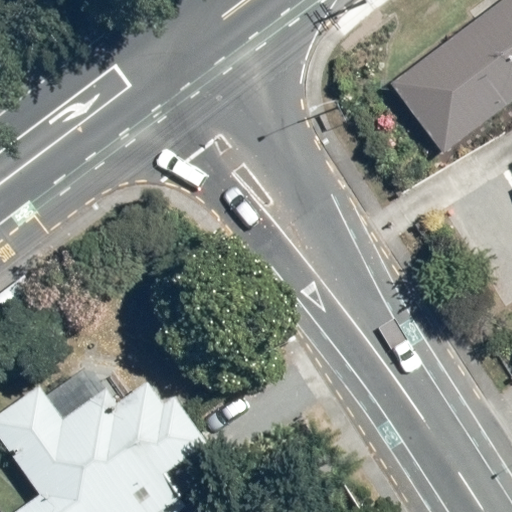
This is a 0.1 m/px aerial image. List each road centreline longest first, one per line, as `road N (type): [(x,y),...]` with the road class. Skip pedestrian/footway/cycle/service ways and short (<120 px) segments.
road 1 (secondary): [(166,59),(297,272),(465,511)]
road 2 (secondary): [(0,185),(166,59)]
